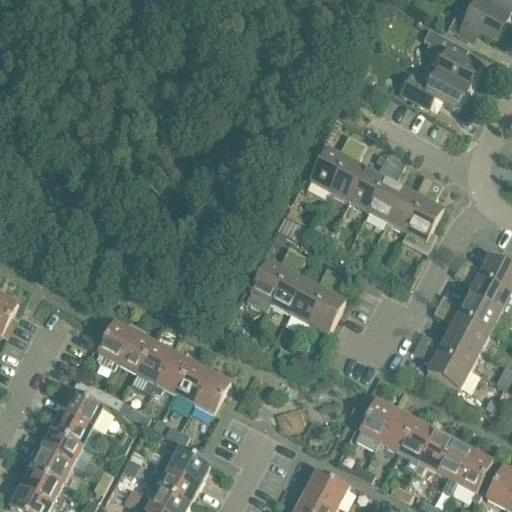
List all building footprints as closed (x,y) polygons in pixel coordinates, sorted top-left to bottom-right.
[(477,0),(473,8),(476,10),(509,27),(511,20),(511,1),(509,0),(477,0)] [(450,36),(468,45),(474,35),(498,47),(509,27),(476,10),(469,22),(460,17),(450,36)] [(463,54),(441,42),(429,36),(423,46),(429,49),(425,57),(431,60),(425,72),(437,78),(470,96),(481,76),(458,64),(463,54)] [(402,100),(430,115),(435,105),(459,117),(470,96),(437,78),(430,90),(412,81),(402,100)] [(338,161),(327,155),(310,187),(329,197),(357,146),(348,142),(338,161)] [(366,152),(357,146),(329,197),(349,208),(366,176),(356,170),(366,152)] [(375,181),(366,176),(349,208),(368,218),(395,167),(386,162),(375,181)] [(404,172),(395,167),(368,218),(386,228),(404,196),(394,190),(404,172)] [(414,201),(404,196),(386,228),(406,238),(434,187),(424,182),(414,201)] [(443,192),(434,187),(406,238),(426,249),(443,216),(433,211),(443,192)] [(310,235),(286,222),(278,237),(302,250),(308,239),(310,235)] [(314,228),(310,235),(308,239),(327,249),(333,238),(314,228)] [(265,318),(269,310),(297,259),(297,258),(288,254),(278,273),(268,267),(246,308),(265,318)] [(297,258),(297,259),(269,310),(289,321),(306,288),(297,283),(307,264),(299,259),(297,258)] [(484,273),(465,263),(460,272),(511,300),(511,299),(511,274),(490,262),(484,273)] [(455,282),(474,292),(469,302),(502,319),(511,300),(460,272),(455,282)] [(316,293),(306,288),(289,321),(308,331),(336,279),(326,274),(316,293)] [(345,284),(336,279),(308,331),(328,341),(345,308),(335,303),(345,284)] [(0,340),(2,341),(18,311),(0,301),(0,340)] [(464,311),(444,301),(439,310),(492,338),(502,319),(469,302),(464,311)] [(434,320),(454,330),(449,340),(482,357),(492,338),(439,310),(434,320)] [(127,334),(116,328),(99,360),(119,371),(138,333),(129,329),(127,334)] [(146,337),(138,333),(119,371),(137,381),(154,349),(143,343),(146,337)] [(444,349),(424,339),(420,348),(472,376),(482,357),(449,340),(444,349)] [(434,367),(428,378),(461,396),(472,376),(420,348),(415,357),(434,367)] [(137,381),(149,387),(145,395),(153,399),(174,359),(154,349),(137,381)] [(193,369),(174,359),(153,399),(160,402),(164,395),(176,401),(193,369)] [(193,369),(176,401),(195,411),(211,379),(193,369)] [(214,422),(231,390),(211,379),(195,411),(214,422)] [(79,384),(75,393),(100,406),(105,397),(79,384)] [(493,416),(504,396),(495,391),(484,411),(493,416)] [(119,416),(123,407),(105,397),(100,406),(119,416)] [(101,439),(112,419),(72,399),(61,418),(92,434),(101,439)] [(376,407),(360,439),(380,449),(396,418),(376,407)] [(133,412),(128,421),(139,426),(143,418),(133,412)] [(92,434),(61,418),(51,437),(82,453),(92,434)] [(147,431),(152,422),(143,418),(139,426),(147,431)] [(399,459),(415,428),(396,418),(380,449),(399,459)] [(399,459),(410,465),(405,474),(413,479),(435,438),(415,428),(399,459)] [(171,432),(166,441),(176,446),(181,438),(171,432)] [(72,473),(73,471),(84,477),(93,460),(82,454),(82,453),(51,437),(41,456),(72,473)] [(185,451),(190,442),(181,438),(176,446),(185,451)] [(453,448),(435,438),(413,479),(421,483),(426,474),(437,480),(453,448)] [(134,443),(125,439),(119,449),(128,453),(134,443)] [(437,480),(448,485),(442,496),(450,500),(456,489),(456,490),(473,458),(453,448),(437,480)] [(115,458),(123,462),(128,453),(119,449),(115,458)] [(172,467),(160,461),(156,468),(201,491),(211,473),(178,455),(172,467)] [(72,473),(41,456),(32,475),(62,492),(72,473)] [(476,500),(492,469),(473,458),(456,490),(476,500)] [(152,476),(164,482),(158,493),(191,510),(201,491),(156,468),(152,476)] [(362,484),(366,475),(357,470),(352,479),(362,484)] [(511,477),(503,473),(487,504),(501,511),(508,511),(511,505),(511,477)] [(62,492),(32,475),(22,494),(55,511),(61,511),(64,507),(57,503),(62,492)] [(371,489),(376,480),(366,475),(362,484),(371,489)] [(113,481),(104,477),(99,487),(108,491),(113,481)] [(304,498),(331,511),(338,511),(350,490),(335,482),(333,487),(315,478),(304,498)] [(94,496),(103,500),(108,491),(99,487),(94,496)] [(400,504),(405,496),(395,490),(390,499),(400,504)] [(152,505),(140,498),(136,506),(147,511),(189,511),(191,510),(158,493),(152,505)] [(55,511),(22,494),(12,511),(51,511),(52,511),(55,511)] [(409,509),(414,500),(405,496),(400,504),(409,509)] [(297,511),(331,511),(304,498),(297,511)]
